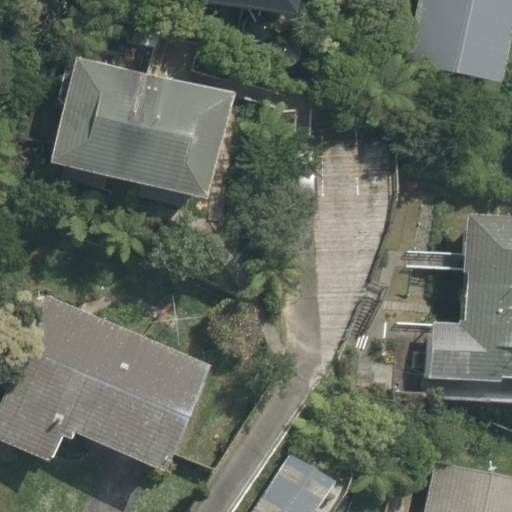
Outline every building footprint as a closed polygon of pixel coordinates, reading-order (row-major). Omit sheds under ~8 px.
[(299,46),(306,0),(170,0),(167,23),(299,46)] [(511,0),(401,0),(386,65),(497,91),(511,25),(511,0)] [(223,82),(78,60),(59,191),(204,213),(223,82)] [(421,345),(418,392),(511,398),(511,231),(465,229),(457,347),(421,345)] [(214,381),(56,299),(0,407),(0,454),(47,479),(69,435),(162,483),(214,381)] [(324,511),(338,488),(289,461),(259,511),(324,511)] [(426,511),(511,511),(511,488),(436,471),(426,511)]
